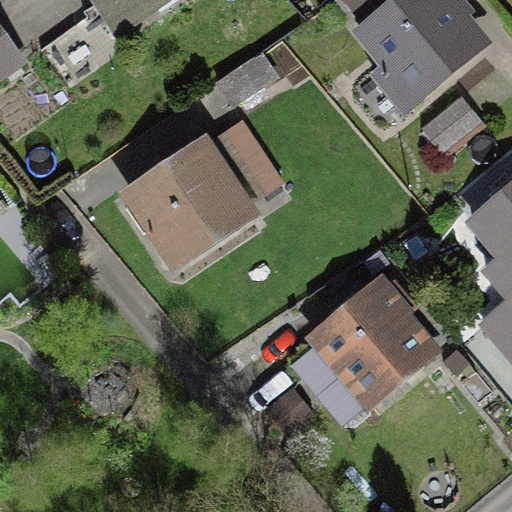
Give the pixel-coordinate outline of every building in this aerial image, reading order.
[(92,0),(94,2),(96,0),(128,0),(139,16),(163,0),(92,0)] [(369,81),(397,115),(477,49),(447,13),(457,5),(452,0),(441,0),(439,2),(436,0),(399,0),(389,8),(382,0),(340,0),(339,1),(363,30),(358,34),(386,67),(369,81)] [(0,76),(17,64),(0,40),(0,76)] [(256,58),(214,86),(230,109),(271,81),(256,58)] [(438,155),(476,125),(458,101),(419,132),(438,155)] [(201,150),(190,158),(183,147),(157,163),(165,175),(126,200),(170,265),(245,215),(201,150)] [(511,365),(511,188),(469,224),(500,261),(483,275),(507,304),(480,327),(511,365)] [(428,355),(373,290),(311,341),(366,407),(428,355)]
